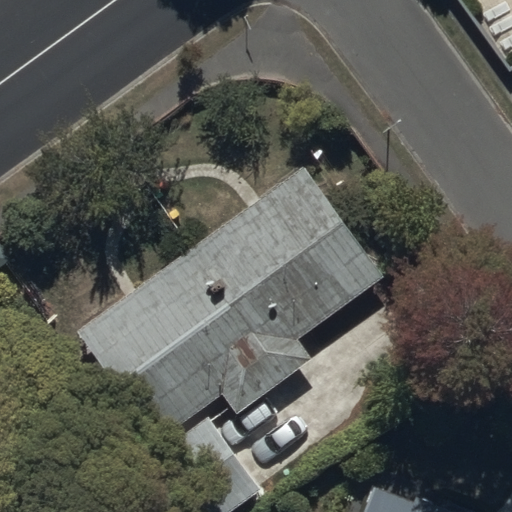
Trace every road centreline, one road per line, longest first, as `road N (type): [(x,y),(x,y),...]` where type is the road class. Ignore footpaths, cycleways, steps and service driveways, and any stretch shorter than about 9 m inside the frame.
road 1 (residential): [(366,0),(511,202)]
road 2 (tertiary): [(0,92),(130,0)]
